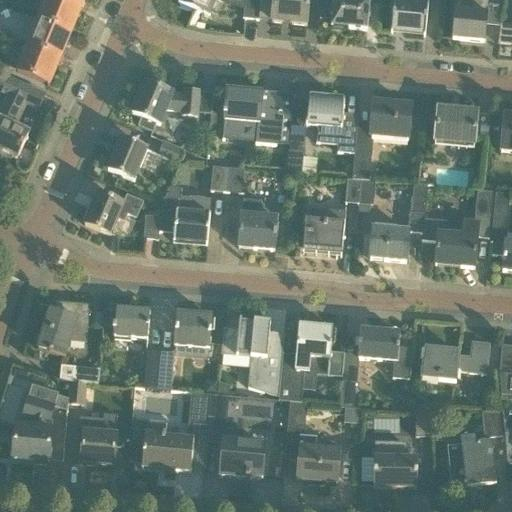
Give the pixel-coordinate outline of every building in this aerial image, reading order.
[(70,35),(81,9),(59,0),(46,0),(38,22),(70,35)] [(59,0),(81,9),(84,0),(59,0)] [(259,18),(260,2),(260,0),(179,0),(178,5),(208,18),(216,0),(244,0),(245,1),(243,21),(258,22),(259,18)] [(271,19),(271,23),(307,27),(309,0),(260,0),(260,2),(259,18),(271,19)] [(321,0),(321,1),(319,21),(331,22),(331,29),(367,33),(369,0),(321,0)] [(394,0),(391,35),(392,35),(392,31),(423,34),(423,38),(424,39),(428,5),(427,5),(427,0),(394,0)] [(455,0),(452,41),(484,44),(488,0),(455,0)] [(38,22),(27,47),(59,61),(70,35),(38,22)] [(511,27),(499,26),(498,45),(510,46),(511,27)] [(48,89),(59,61),(27,47),(17,72),(47,86),(47,88),(48,89)] [(0,106),(0,153),(2,154),(1,156),(10,160),(11,158),(16,161),(29,135),(15,128),(26,105),(38,111),(45,96),(19,85),(9,80),(1,96),(4,97),(0,106)] [(133,111),(131,116),(160,127),(166,112),(182,113),(182,117),(196,118),(199,94),(184,92),(184,98),(172,97),(173,96),(144,84),(138,100),(137,100),(133,110),(133,111)] [(227,92),(225,121),(224,134),(246,136),(249,144),(276,147),(280,99),(261,97),(261,95),(227,92)] [(298,109),(296,128),(297,127),(317,129),(316,146),(338,148),(338,154),(337,154),(337,155),(354,157),(357,118),(356,117),(356,119),(342,118),(344,103),(308,99),(307,112),(299,112),(299,109),(298,109)] [(407,139),(410,109),(373,106),(370,135),(407,139)] [(474,147),(477,115),(437,112),(434,143),(474,147)] [(511,154),(511,118),(504,118),(501,154),(511,154)] [(134,183),(147,152),(120,141),(113,160),(111,159),(108,167),(110,168),(107,172),(134,183)] [(164,143),(157,157),(179,167),(185,153),(164,143)] [(302,177),(304,150),(290,148),(287,175),(302,177)] [(352,181),(361,182),(368,183),(371,155),(354,153),(352,181)] [(210,193),(227,195),(229,171),(212,170),(210,193)] [(244,173),(229,171),(227,195),(241,196),(244,173)] [(361,182),(352,181),(352,182),(346,182),(344,205),(358,207),(361,182)] [(361,182),(358,207),(358,214),(369,215),(370,208),(373,208),(375,184),(368,183),(361,182)] [(427,188),(417,187),(413,187),(411,214),(409,214),(408,234),(408,235),(421,236),(421,243),(422,243),(424,222),(427,188)] [(205,246),(205,247),(206,247),(209,217),(210,202),(180,199),(181,191),(169,190),(162,208),(160,235),(174,236),(173,244),(174,244),(174,243),(205,246)] [(489,241),(493,194),(477,193),(474,226),(424,222),(422,243),(437,245),(435,267),(436,267),(436,265),(460,267),(460,271),(474,273),(476,241),(475,241),(475,239),(489,241)] [(491,258),(503,259),(502,273),(511,274),(511,245),(505,245),(509,196),(495,195),(490,244),(492,244),(491,258)] [(127,198),(123,207),(97,196),(84,227),(110,238),(111,237),(119,238),(127,217),(136,220),(143,204),(127,198)] [(242,202),(241,218),(238,250),(239,250),(240,245),(253,247),(253,251),(274,253),(277,221),(260,220),(261,204),(242,202)] [(305,231),(304,239),(303,251),(321,252),(320,255),(336,257),(335,261),(336,261),(339,234),(343,234),(344,213),(305,210),(303,231),(305,231)] [(143,241),(158,243),(160,220),(145,218),(143,241)] [(406,265),(408,235),(408,234),(372,230),(370,262),(406,265)] [(85,345),(88,313),(88,309),(68,307),(65,318),(50,313),(38,351),(64,359),(69,344),(85,345)] [(115,332),(114,339),(147,343),(150,314),(116,311),(115,326),(113,326),(113,332),(115,332)] [(173,349),(175,349),(209,353),(211,333),(209,333),(210,321),(212,321),(212,320),(176,316),(173,349)] [(277,399),(282,357),(283,351),(267,349),(270,325),(239,322),(238,333),(225,331),(223,331),(221,357),(252,360),(249,390),(263,397),(277,399)] [(303,372),(307,372),(307,376),(341,379),(343,359),(343,356),(330,355),(332,330),(299,327),(296,358),(282,357),(277,399),(277,404),(289,405),(300,407),(303,372)] [(360,333),(357,361),(359,361),(393,364),(392,381),(409,382),(412,352),(398,350),(399,336),(360,333)] [(425,351),(424,364),(422,381),(456,384),(457,373),(486,376),(489,347),(472,345),(470,360),(458,359),(459,355),(425,351)] [(503,375),(505,397),(511,398),(511,348),(501,347),(499,375),(503,375)] [(143,391),(157,392),(160,356),(146,354),(143,391)] [(160,356),(157,392),(171,394),(174,359),(174,356),(160,356)] [(99,371),(74,369),(73,384),(98,387),(99,371)] [(68,400),(68,406),(85,408),(86,394),(97,395),(98,387),(73,384),(70,384),(69,389),(68,400)] [(355,386),(341,385),(339,410),(353,411),(355,386)] [(194,395),(191,432),(208,434),(209,422),(207,422),(210,396),(203,396),(194,395)] [(68,400),(57,397),(53,409),(67,414),(68,408),(68,406),(68,400)] [(501,397),(502,415),(504,439),(507,464),(509,464),(509,458),(511,458),(511,398),(505,397),(505,398),(501,397)] [(29,431),(15,429),(12,459),(35,462),(35,465),(46,466),(46,463),(48,463),(52,423),(49,422),(53,409),(29,402),(30,401),(29,400),(23,417),(25,417),(25,416),(32,418),(29,431)] [(307,407),(289,405),(285,442),(284,462),(298,463),(296,482),(295,482),(295,483),(335,486),(335,488),(336,488),(339,453),(336,453),(336,449),(335,445),(327,445),(324,448),(324,452),(315,451),(316,440),(304,439),(307,407)] [(432,414),(415,414),(415,439),(433,439),(432,414)] [(474,439),(475,446),(462,448),(447,449),(450,491),(452,491),(451,490),(495,486),(495,485),(494,485),(490,440),(504,439),(502,415),(480,415),(483,438),(474,439)] [(104,421),(79,418),(79,426),(77,452),(81,452),(80,466),(85,466),(85,467),(95,468),(95,467),(113,469),(117,438),(115,438),(117,418),(105,417),(104,421)] [(165,439),(165,438),(166,426),(147,424),(146,436),(144,436),(143,448),(137,447),(136,465),(142,466),(141,471),(143,471),(144,467),(175,470),(175,474),(190,475),(194,442),(165,439)] [(249,478),(262,479),(265,448),(242,446),(243,435),(224,433),(220,478),(221,479),(221,477),(245,479),(249,481),(249,478)] [(417,461),(406,461),(406,445),(373,444),(373,461),(373,490),(417,491),(417,461)]
